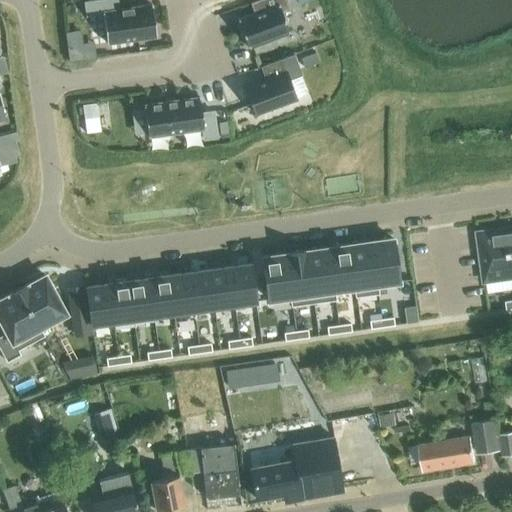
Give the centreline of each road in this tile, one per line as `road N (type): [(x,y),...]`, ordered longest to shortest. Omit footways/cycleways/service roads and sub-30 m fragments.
road 1 (residential): [(45,233),(100,253),(511,196)]
road 2 (residential): [(36,86),(190,65),(180,0)]
road 3 (residential): [(511,485),(320,511)]
road 4 (residential): [(45,233),(51,189),(36,86)]
